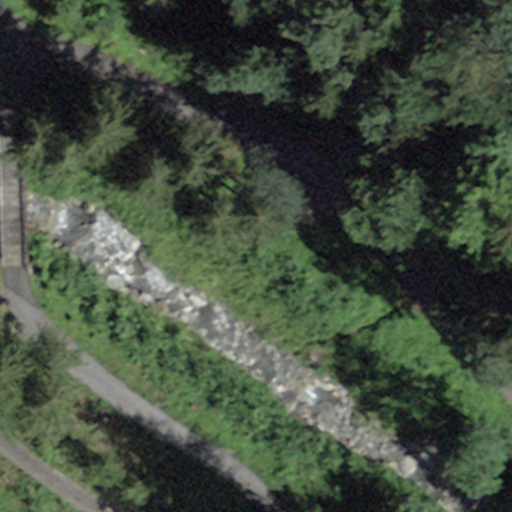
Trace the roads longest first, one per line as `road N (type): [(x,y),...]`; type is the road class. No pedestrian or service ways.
road 1 (unclassified): [(511,411),(295,138),(249,102),(50,0)]
road 2 (unclassified): [(8,0),(35,318),(252,486),(273,511)]
road 3 (track): [(0,442),(115,511)]
